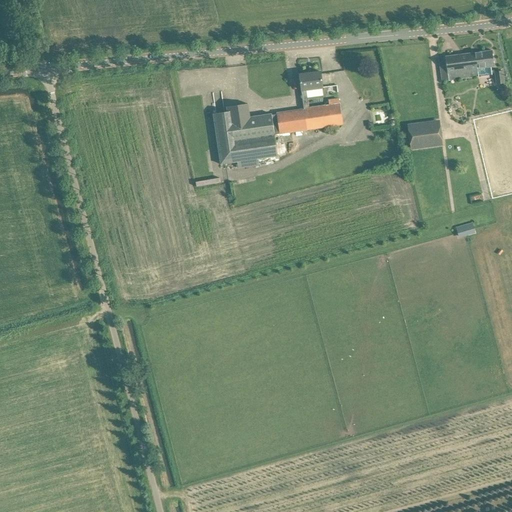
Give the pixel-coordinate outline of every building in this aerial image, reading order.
[(494,66),(494,60),(492,50),(439,57),(440,67),(442,81),(478,76),(478,74),(492,73),(491,67),(494,66)] [(495,72),(497,85),(505,84),(503,71),(495,72)] [(321,72),(299,75),(302,90),(303,103),(308,102),(307,98),(323,96),(322,88),(323,88),(321,72)] [(343,124),(340,103),(339,98),(329,100),(329,105),(309,108),(305,109),(303,109),(276,113),(276,115),(255,117),(250,118),(248,104),(226,107),(226,112),(213,114),(220,165),(237,163),(238,169),(259,165),(258,160),(278,157),(275,137),(275,134),(280,133),(343,124)] [(440,120),(407,124),(411,151),(443,146),(440,120)] [(472,222),(456,227),(458,234),(459,238),(467,236),(476,233),(474,229),(472,222)]
